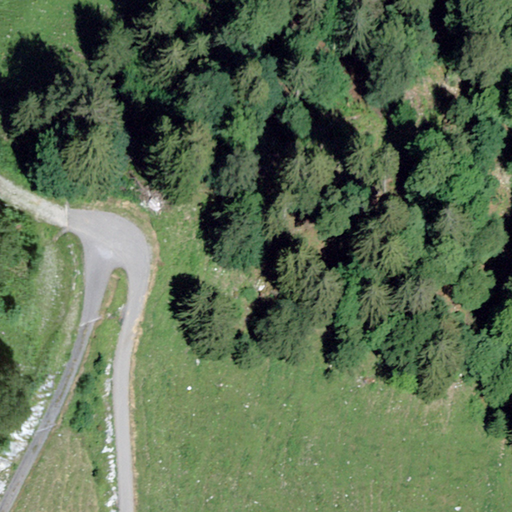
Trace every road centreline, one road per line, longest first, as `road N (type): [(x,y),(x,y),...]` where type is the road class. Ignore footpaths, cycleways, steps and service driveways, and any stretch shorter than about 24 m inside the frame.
road 1 (track): [(3,511),(84,328),(98,261),(120,225),(136,236),(144,281),(125,378),(130,511)]
road 2 (track): [(120,225),(69,220),(0,169)]
